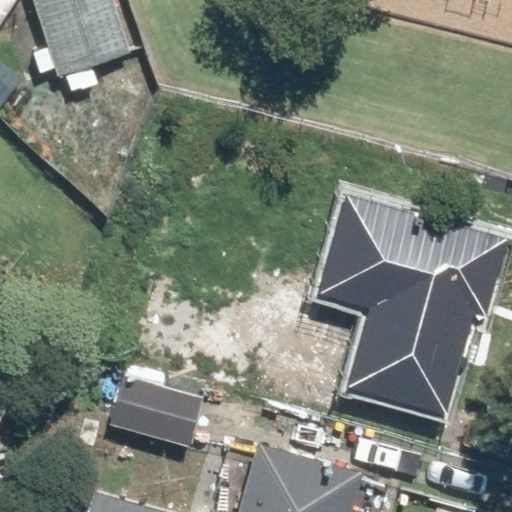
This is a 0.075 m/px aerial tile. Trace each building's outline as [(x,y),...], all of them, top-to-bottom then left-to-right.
[(126,51),(110,0),(34,0),(56,72),(126,51)] [(338,186),(310,292),(355,304),(333,386),(441,413),(467,311),(482,315),(504,229),(338,186)] [(198,286),(189,326),(222,332),(213,379),(262,390),(279,302),(198,286)] [(0,337),(0,421),(31,351),(0,337)] [(119,373),(105,422),(184,445),(198,397),(119,373)] [(351,511),(364,467),(244,436),(224,511),(351,511)] [(172,511),(73,486),(66,511),(172,511)]
